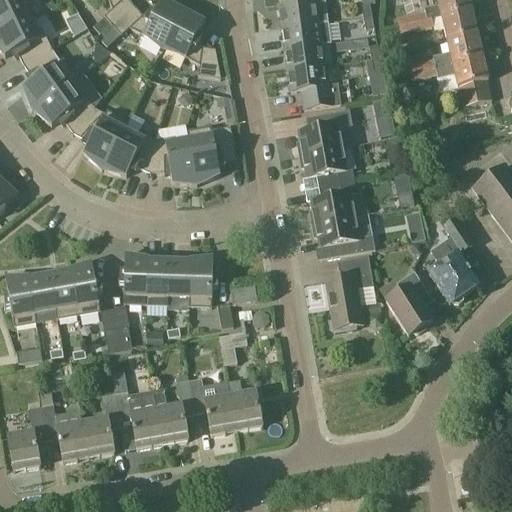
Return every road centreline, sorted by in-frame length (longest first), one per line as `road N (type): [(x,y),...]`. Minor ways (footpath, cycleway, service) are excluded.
road 1 (residential): [(0,134),(75,210),(141,228),(271,223)]
road 2 (residential): [(317,456),(271,223)]
road 3 (residential): [(271,223),(237,0)]
road 4 (residential): [(247,471),(42,511)]
road 5 (residential): [(424,438),(445,374),(511,299)]
